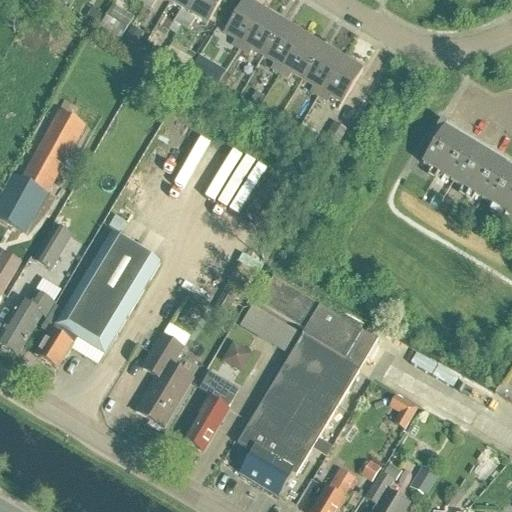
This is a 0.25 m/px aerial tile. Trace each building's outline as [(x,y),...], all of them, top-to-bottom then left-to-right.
[(147,0),(144,7),(151,11),(157,0),(159,0),(169,6),(172,0),(147,0)] [(172,0),(169,6),(180,12),(173,25),(180,29),(197,0),(172,0)] [(197,0),(180,29),(187,33),(195,21),(207,28),(223,0),(197,0)] [(240,52),(264,12),(244,0),(223,35),(234,42),(231,47),(240,52)] [(99,29),(120,42),(133,19),(112,7),(99,29)] [(101,18),(90,12),(84,23),(95,30),(101,18)] [(264,12),(240,52),(249,58),(252,53),(262,59),(284,24),(264,12)] [(284,24),(262,59),(273,66),(270,71),(279,76),(303,36),(284,24)] [(142,36),(131,29),(123,43),(134,50),(142,36)] [(323,48),(303,36),(279,76),(288,81),(291,76),(302,83),(323,48)] [(343,59),(323,48),(302,83),(313,89),(309,94),(319,100),(343,59)] [(362,71),(343,59),(319,100),(327,105),(330,100),(341,106),(362,71)] [(211,66),(202,81),(216,89),(225,74),(211,66)] [(255,91),(248,101),(258,108),(265,98),(255,91)] [(9,182),(44,202),(85,128),(58,113),(19,182),(11,178),(9,182)] [(462,136),(441,123),(427,145),(432,148),(421,166),(511,220),(511,172),(459,141),(462,136)] [(318,150),(331,158),(346,133),(333,125),(318,150)] [(140,169),(150,163),(140,144),(130,150),(140,169)] [(117,176),(99,189),(112,208),(131,195),(117,176)] [(44,202),(9,182),(0,198),(0,223),(24,237),(44,202)] [(64,234),(72,221),(61,214),(32,263),(51,274),(72,239),(64,234)] [(192,227),(192,235),(215,234),(215,225),(192,227)] [(48,338),(35,359),(56,372),(58,373),(65,362),(74,347),(102,364),(115,342),(131,315),(148,288),(160,267),(111,237),(98,257),(63,314),(53,308),(38,332),(48,338)] [(179,265),(198,263),(197,254),(177,257),(179,265)] [(0,298),(4,293),(20,265),(3,255),(0,260),(0,298)] [(212,311),(224,318),(235,300),(239,303),(255,276),(238,266),(212,311)] [(306,462),(360,376),(379,345),(276,281),(260,306),(306,335),(237,447),(252,456),(239,477),(258,489),(283,448),(306,462)] [(0,349),(17,359),(41,318),(44,320),(52,307),(33,296),(26,309),(20,305),(13,317),(13,316),(0,337),(0,349)] [(252,308),(239,329),(261,341),(273,321),(252,308)] [(162,431),(192,382),(171,369),(182,352),(161,339),(142,371),(156,380),(135,415),(162,431)] [(200,417),(198,420),(184,444),(202,455),(238,395),(208,377),(200,391),(209,397),(198,416),(200,417)] [(346,429),(331,452),(343,460),(358,436),(346,429)] [(295,480),(306,462),(283,448),(258,489),(277,501),(291,478),(295,480)] [(369,464),(360,478),(371,485),(380,471),(375,468),(369,464)] [(422,469),(409,491),(425,500),(438,479),(422,469)] [(337,511),(344,502),(342,502),(355,481),(340,473),(328,493),(325,491),(311,511),(337,511)] [(376,509),(373,511),(404,511),(408,506),(386,493),(392,484),(379,476),(364,501),(376,509)]
